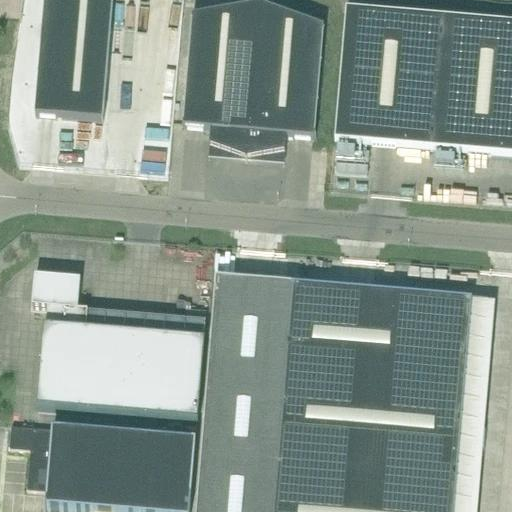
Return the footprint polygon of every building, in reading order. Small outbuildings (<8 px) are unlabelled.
[(103,126),(113,0),(45,0),(35,120),(103,126)] [(247,165),(261,8),(260,8),(260,10),(192,25),(183,132),(211,135),(210,150),(246,163),(246,165),(247,165)] [(261,10),(261,8),(247,165),(247,163),(285,156),(287,141),(315,144),(324,32),(261,10)] [(511,161),(511,28),(346,15),(335,146),(511,161)] [(69,142),(90,143),(90,135),(69,134),(69,142)] [(35,281),(33,312),(48,313),(46,333),(44,333),(42,354),(38,406),(37,414),(57,416),(132,423),(198,428),(205,348),(205,347),(204,347),(86,337),(88,316),(88,315),(78,314),(80,285),(35,281)] [(216,283),(197,511),(454,511),(472,305),(472,304),(460,303),(460,299),(464,299),(464,292),(451,290),(450,298),(453,298),(453,303),(291,289),(216,283)] [(190,511),(196,448),(12,432),(10,454),(30,456),(27,496),(47,497),(46,511),(190,511)]
